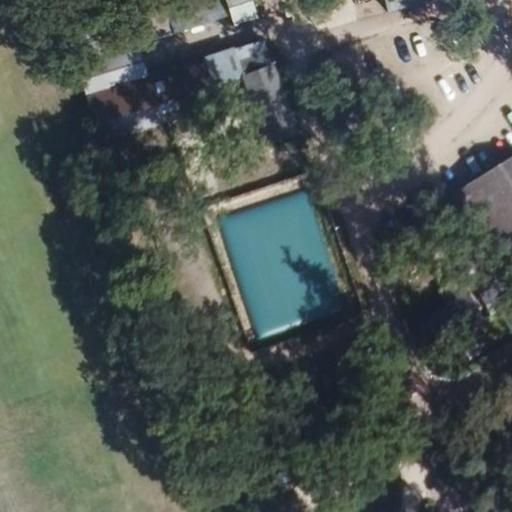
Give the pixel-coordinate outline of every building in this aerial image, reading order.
[(225,24),(214,0),(184,0),(54,44),(65,75),(225,24)] [(246,0),(218,0),(226,24),(251,16),(246,0)] [(256,64),(225,75),(255,155),(286,145),(256,64)] [(202,65),(77,108),(91,150),(184,120),(179,105),(210,92),(202,65)] [(511,151),(474,177),(511,235),(511,233),(511,151)] [(511,296),(503,282),(481,296),(511,344),(511,296)] [(450,306),(423,323),(436,351),(467,334),(450,306)]
